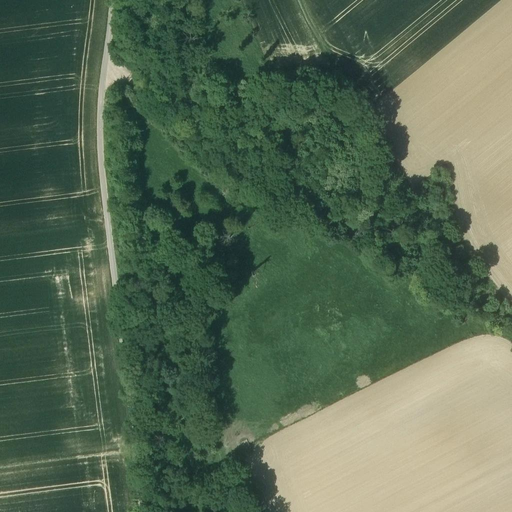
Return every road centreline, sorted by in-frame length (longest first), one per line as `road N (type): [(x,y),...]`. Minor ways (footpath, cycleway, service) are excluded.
road 1 (track): [(146,511),(104,200),(101,116),(112,0)]
road 2 (track): [(103,77),(138,87),(250,195),(397,257),(511,333)]
road 3 (track): [(306,0),(448,253),(511,314)]
